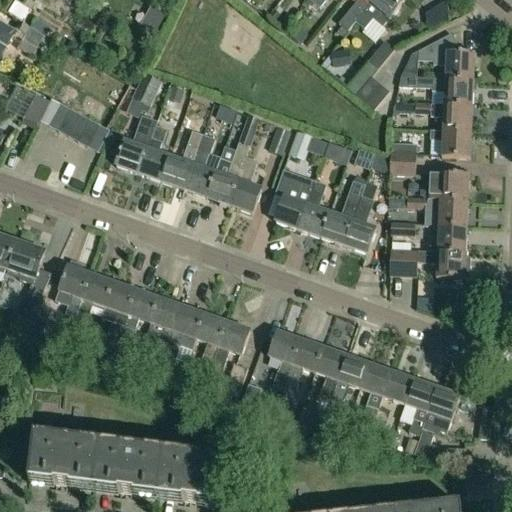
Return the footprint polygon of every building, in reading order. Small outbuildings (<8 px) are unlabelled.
[(328,0),(313,0),(310,3),(320,11),(328,0)] [(365,14),(371,6),(375,0),(359,0),(338,26),(348,34),(355,25),(365,14)] [(406,0),(375,0),(371,6),(365,14),(374,21),(383,29),(407,0),(406,0)] [(374,21),(365,14),(355,25),(365,32),(374,21)] [(19,26),(3,52),(14,58),(23,43),(37,51),(43,40),(19,26)] [(475,57),(457,56),(457,48),(451,36),(418,53),(417,64),(433,65),(433,68),(446,69),(445,82),(445,83),(474,84),(475,57)] [(394,52),(385,44),(346,91),(356,99),(371,80),(394,52)] [(161,86),(144,78),(133,103),(150,110),(161,86)] [(371,80),(356,99),(365,106),(380,87),(371,80)] [(474,84),(445,83),(445,82),(400,80),(399,90),(432,91),(432,94),(445,94),(444,108),(444,109),(473,110),(474,84)] [(374,113),(389,94),(380,87),(365,106),(374,113)] [(38,129),(50,106),(18,90),(6,113),(38,129)] [(444,109),(444,108),(416,107),(415,116),(430,117),(430,120),(444,121),(443,134),(443,135),(472,136),(473,110),(444,109)] [(59,134),(71,113),(61,108),(49,129),(59,134)] [(221,109),(216,121),(232,126),(236,115),(221,109)] [(81,118),(71,113),(59,134),(69,139),(81,118)] [(69,139),(79,145),(90,124),(81,118),(69,139)] [(216,176),(208,201),(230,209),(239,184),(247,161),(261,123),(249,118),(236,154),(225,150),(216,176)] [(133,146),(125,144),(116,169),(139,177),(148,152),(156,129),(158,125),(142,119),(133,146)] [(88,150),(99,129),(90,124),(79,145),(88,150)] [(109,134),(99,129),(88,150),(97,155),(109,134)] [(156,129),(148,152),(139,177),(162,185),(171,160),(158,156),(162,146),(163,147),(168,133),(156,129)] [(322,152),(321,129),(300,130),(301,153),(322,152)] [(278,131),(270,154),(281,158),(289,135),(278,131)] [(443,135),(443,134),(430,133),(430,143),(430,157),(442,157),(442,161),(471,162),(472,136),(443,135)] [(171,160),(162,185),(185,193),(194,168),(205,139),(193,135),(182,164),(171,160)] [(383,153),(382,137),(360,139),(361,155),(383,153)] [(205,139),(194,168),(185,193),(208,201),(216,176),(204,172),(209,158),(210,158),(216,143),(205,139)] [(346,169),(351,156),(339,151),(334,164),(346,169)] [(416,156),(391,155),(391,163),(391,166),(416,168),(416,156)] [(247,161),(239,184),(230,209),(253,217),(262,192),(249,188),(253,178),(253,179),(258,165),(247,161)] [(391,166),(390,177),(390,178),(416,179),(416,168),(391,166)] [(316,185),(283,174),(275,197),(284,200),(276,225),(300,233),(308,208),(312,199),(316,185)] [(429,202),(429,203),(469,205),(470,178),(431,176),(430,199),(429,202)] [(312,199),(308,208),(300,233),(322,241),(331,216),(317,211),(320,202),(323,203),(327,189),(316,185),(312,199)] [(344,249),(353,224),(361,201),(360,200),(363,192),(352,189),(344,210),(345,211),(341,220),(331,216),(322,241),(344,249)] [(361,201),(353,224),(344,249),(368,257),(377,232),(364,228),(368,219),(369,219),(374,204),(362,200),(361,201)] [(439,230),(468,231),(469,205),(429,203),(429,202),(408,201),(407,211),(426,212),(425,217),(429,217),(429,226),(439,230)] [(415,227),(391,226),(390,239),(415,241),(415,227)] [(454,257),(467,257),(468,231),(439,230),(438,256),(454,257)] [(0,271),(6,274),(16,244),(0,238),(0,271)] [(16,244),(6,274),(21,279),(20,283),(33,288),(45,254),(16,244)] [(418,266),(418,255),(390,253),(389,280),(417,281),(418,266)] [(466,283),(466,281),(470,281),(470,269),(466,268),(467,257),(454,257),(438,256),(418,255),(418,266),(437,267),(437,282),(466,283)] [(69,270),(68,270),(59,295),(73,300),(69,309),(67,316),(76,319),(78,312),(82,303),(91,278),(80,274),(82,268),(71,264),(69,270)] [(78,312),(76,319),(74,326),(85,330),(93,307),(104,311),(113,286),(91,278),(82,303),(78,312)] [(115,352),(136,294),(113,286),(104,311),(101,320),(113,324),(104,348),(115,352)] [(30,291),(18,317),(29,322),(41,297),(30,291)] [(159,302),(136,294),(115,352),(127,356),(139,323),(150,327),(159,302)] [(418,310),(432,315),(432,301),(418,301),(418,310)] [(159,302),(150,327),(162,331),(150,365),(161,369),(165,358),(173,335),(182,310),(159,302)] [(173,335),(165,358),(161,369),(172,373),(181,350),(192,353),(195,343),(204,318),(182,310),(173,335)] [(207,347),(203,356),(214,360),(218,351),(227,326),(204,318),(195,343),(207,347)] [(227,326),(218,351),(214,360),(210,374),(221,378),(229,355),(241,359),(250,334),(227,326)] [(281,365),(278,375),(289,379),(292,369),(301,343),(278,335),(269,361),(281,365)] [(292,369),(289,379),(284,392),(295,396),(303,373),(315,377),(324,351),(301,343),(292,369)] [(346,359),(324,351),(315,377),(326,381),(318,404),(329,408),(337,385),(346,359)] [(210,374),(214,360),(203,356),(199,370),(210,374)] [(337,385),(329,408),(326,417),(338,421),(349,389),(360,393),(369,367),(346,359),(337,385)] [(248,372),(234,367),(220,405),(234,410),(248,372)] [(392,375),(369,367),(360,393),(371,397),(360,430),(371,434),(374,424),(379,411),(383,401),(392,375)] [(284,392),(289,379),(278,375),(277,375),(272,388),(284,392)] [(414,383),(392,375),(383,401),(405,409),(414,383)] [(405,409),(417,413),(409,436),(420,440),(423,433),(428,417),(437,391),(414,383),(405,409)] [(248,387),(240,410),(254,415),(262,392),(248,387)] [(460,399),(437,391),(428,417),(423,433),(420,440),(421,440),(414,458),(437,464),(465,464),(465,453),(441,452),(431,448),(435,437),(439,439),(441,435),(447,437),(460,399)] [(385,428),(390,415),(379,411),(374,424),(385,428)] [(30,485),(123,497),(224,510),(230,465),(36,440),(30,485)] [(306,456),(328,461),(331,448),(309,443),(306,456)]
